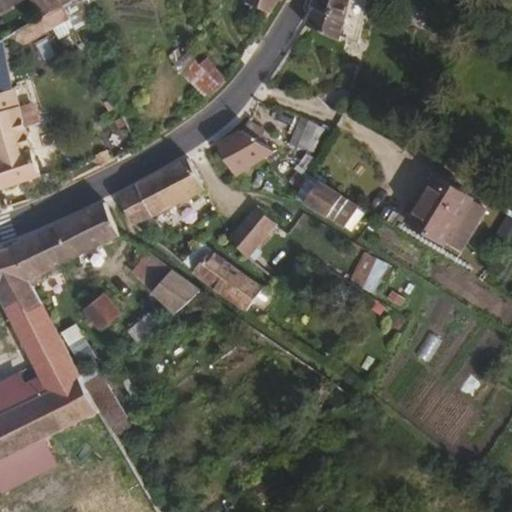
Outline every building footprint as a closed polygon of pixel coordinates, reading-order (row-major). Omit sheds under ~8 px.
[(0,0),(0,8),(14,0),(27,0),(33,9),(10,23),(11,25),(5,28),(10,37),(59,8),(54,0),(0,0)] [(277,0),(256,0),(266,3),(265,9),(270,12),(277,0)] [(360,44),(374,0),(316,0),(313,11),(306,23),(340,44),(343,35),(360,44)] [(224,82),(211,58),(203,63),(218,88),(224,82)] [(218,88),(203,63),(191,70),(208,98),(218,88)] [(0,124),(21,117),(11,88),(0,91),(0,124)] [(40,175),(21,117),(0,124),(0,189),(0,191),(40,175)] [(308,148),(318,125),(304,119),(294,142),(308,148)] [(257,139),(263,128),(248,120),(243,131),(257,139)] [(235,176),(274,150),(257,139),(243,131),(217,145),(235,176)] [(205,190),(188,159),(119,196),(134,227),(155,216),(205,190)] [(469,202),(433,179),(421,198),(425,200),(424,202),(457,222),(469,202)] [(332,221),(346,200),(317,182),(304,203),(332,221)] [(442,246),(457,222),(424,202),(408,225),(442,246)] [(28,280),(121,239),(105,205),(11,251),(28,280)] [(245,258),(275,223),(256,206),(226,240),(245,258)] [(200,240),(185,227),(181,231),(170,222),(166,225),(155,216),(134,227),(181,264),(199,243),(200,240)] [(192,272),(209,251),(199,243),(181,264),(192,272)] [(115,432),(88,385),(28,280),(11,251),(0,254),(0,298),(41,373),(53,394),(0,420),(0,464),(61,437),(70,455),(115,432)] [(261,290),(209,251),(192,272),(246,313),(261,290)] [(355,282),(379,293),(391,266),(366,255),(355,282)] [(199,291),(154,257),(148,264),(166,278),(153,293),(175,312),(199,291)] [(103,294),(94,283),(76,298),(85,309),(103,294)] [(101,329),(120,314),(103,294),(85,309),(89,315),(84,320),(91,328),(96,324),(101,329)] [(118,358),(165,317),(159,310),(134,331),(128,326),(107,345),(118,358)] [(0,420),(53,394),(41,373),(0,393),(0,420)] [(126,426),(98,379),(88,385),(115,432),(126,426)] [(62,472),(57,462),(70,455),(61,437),(0,464),(0,486),(7,500),(62,472)]
